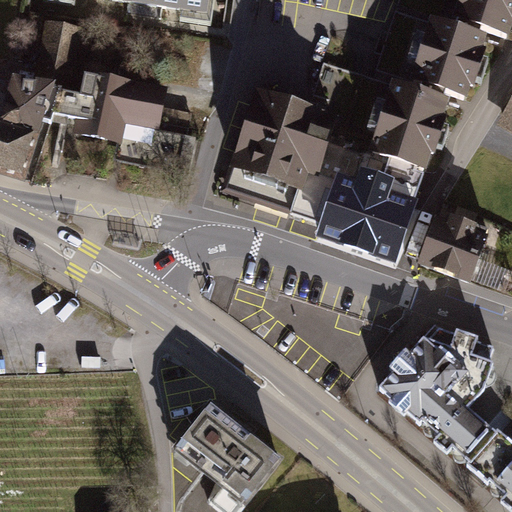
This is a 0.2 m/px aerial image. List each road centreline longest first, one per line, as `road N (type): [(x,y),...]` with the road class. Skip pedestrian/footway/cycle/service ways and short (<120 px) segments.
road 1 (primary): [(166,314),(304,415),(417,511)]
road 2 (residential): [(147,301),(192,250),(222,239),(402,292)]
road 3 (residential): [(402,292),(434,196),(511,76)]
road 4 (residential): [(166,314),(149,339),(145,368),(161,511)]
road 5 (primary): [(0,216),(147,301)]
